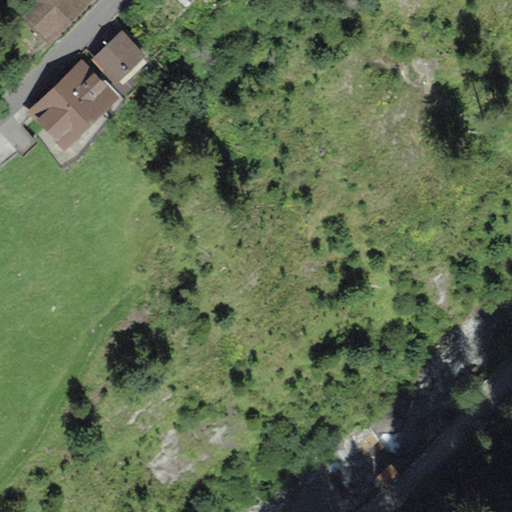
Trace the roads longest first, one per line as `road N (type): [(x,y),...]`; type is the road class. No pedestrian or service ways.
road 1 (track): [(339,511),(511,333)]
road 2 (tertiary): [(121,0),(0,101)]
